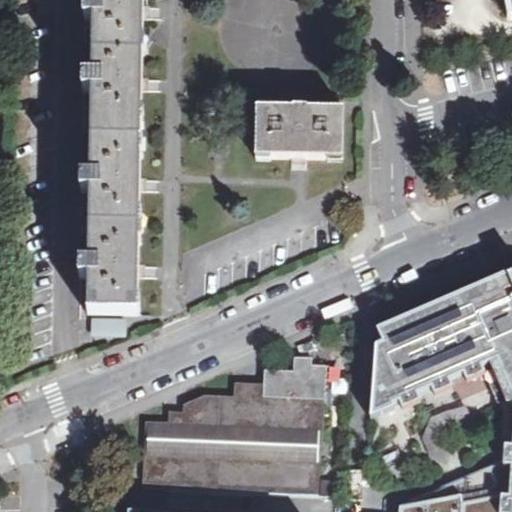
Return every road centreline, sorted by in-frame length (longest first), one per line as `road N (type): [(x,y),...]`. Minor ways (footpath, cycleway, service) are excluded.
road 1 (residential): [(411,258),(34,422)]
road 2 (residential): [(378,0),(379,88),(398,224),(411,258)]
